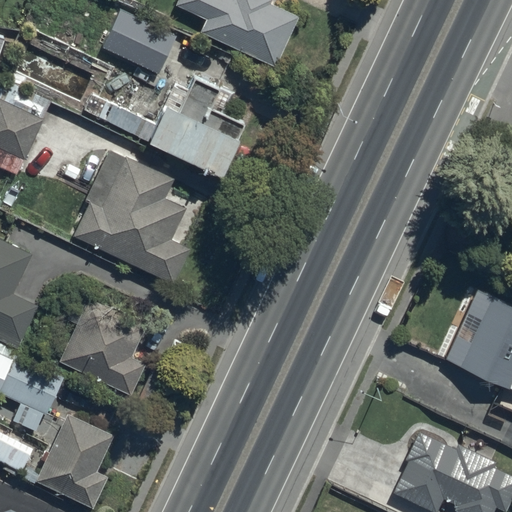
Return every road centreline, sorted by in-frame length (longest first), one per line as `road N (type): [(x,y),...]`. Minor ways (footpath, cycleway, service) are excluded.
road 1 (secondary): [(178,511),(422,0)]
road 2 (secondary): [(489,0),(247,511)]
